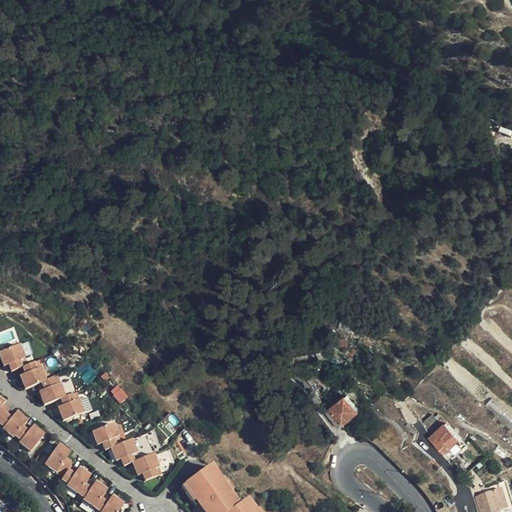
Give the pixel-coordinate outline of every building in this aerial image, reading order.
[(501,153),(502,154),(507,140),(491,131),(484,130),(483,136),(483,137),(498,150),(501,153)] [(355,352),(339,338),(333,346),(349,360),(355,352)] [(23,363),(28,360),(17,340),(0,349),(0,356),(5,366),(8,364),(10,364),(13,368),(23,363)] [(42,377),(50,373),(40,354),(28,360),(23,363),(27,370),(25,371),(22,373),(20,373),(27,385),(42,377)] [(63,395),(71,390),(59,368),(50,373),(42,377),(46,386),(45,386),(42,388),(41,389),(49,403),(63,395)] [(80,386),(71,390),(63,395),(67,402),(65,403),(62,404),(61,405),(68,417),(91,405),(80,386)] [(0,416),(8,406),(3,401),(4,400),(0,396),(0,416)] [(332,422),(337,429),(358,411),(346,396),(326,414),(332,422)] [(511,415),(492,399),(486,406),(511,427),(511,415)] [(16,408),(22,413),(24,410),(18,405),(16,408)] [(14,436),(16,433),(26,419),(27,417),(22,413),(16,408),(14,410),(8,406),(0,416),(0,421),(4,424),(2,427),(14,436)] [(433,414),(422,423),(431,433),(442,424),(433,414)] [(45,431),(40,426),(34,422),(33,424),(26,419),(16,433),(22,437),(20,440),(32,449),(45,431)] [(114,441),(124,438),(118,419),(96,426),(101,440),(106,438),(108,444),(114,441)] [(442,454),(458,437),(446,426),(430,442),(442,454)] [(136,457),(143,454),(136,434),(124,438),(114,441),(119,456),(126,454),(128,460),(136,457)] [(44,463),(62,475),(71,462),(72,460),(66,457),(69,453),(71,450),(59,441),(44,463)] [(158,449),(143,454),(136,457),(141,470),(147,468),(149,475),(166,469),(158,449)] [(64,486),(76,494),(86,479),(90,473),(85,469),(78,464),(77,466),(71,462),(62,475),(60,477),(67,482),(64,486)] [(223,511),(234,504),(224,490),(217,480),(206,463),(180,481),(181,482),(194,501),(195,504),(200,510),(201,511),(223,511)] [(96,477),(103,482),(105,479),(98,474),(96,477)] [(80,500),(92,509),(105,489),(108,485),(103,482),(96,477),(92,483),(86,479),(76,494),(81,498),(80,500)] [(217,480),(224,490),(228,487),(221,477),(217,480)] [(194,501),(181,482),(179,484),(191,503),(194,501)] [(479,511),(497,511),(503,509),(511,506),(505,486),(474,496),(479,511)] [(116,511),(124,501),(118,497),(112,492),(111,493),(105,489),(92,509),(96,511),(116,511)] [(251,511),(242,499),(234,504),(223,511),(251,511)]
